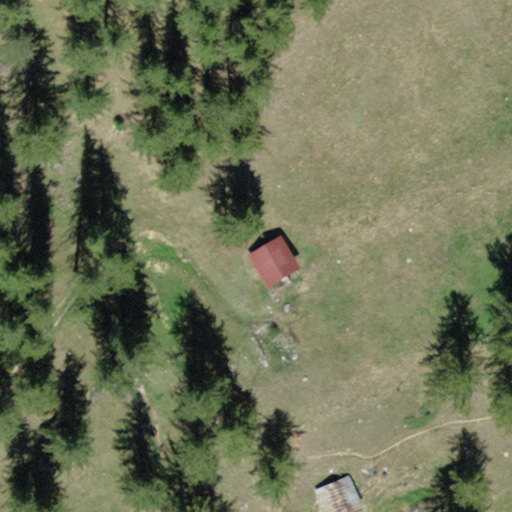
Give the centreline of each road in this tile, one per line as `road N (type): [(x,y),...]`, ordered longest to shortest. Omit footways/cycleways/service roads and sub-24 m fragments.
road 1 (track): [(0,392),(80,274),(135,277),(150,302),(154,457),(167,489),(191,511)]
road 2 (track): [(109,270),(128,258),(174,254),(245,320),(274,313)]
